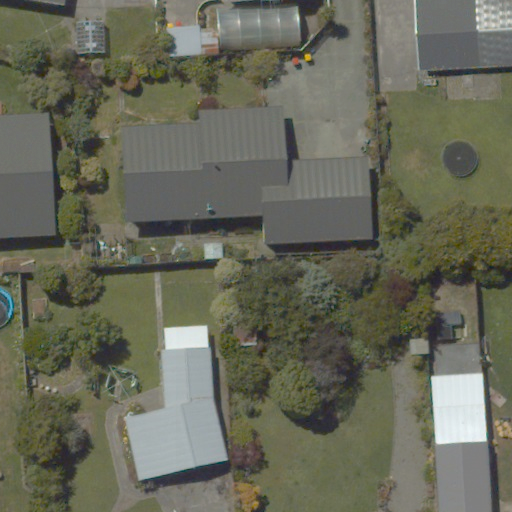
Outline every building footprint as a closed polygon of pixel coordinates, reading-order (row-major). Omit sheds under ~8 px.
[(475,0),(408,0),(413,68),(511,62),(511,1),(476,4),(475,0)] [(300,1),(215,6),(217,46),(302,41),(300,1)] [(196,117),(118,120),(122,220),(255,214),(256,243),(372,239),(368,147),(286,150),(283,93),(195,97),(196,117)] [(0,233),(50,232),(47,110),(0,111),(0,233)] [(263,306),(230,307),(232,346),(264,345),(263,306)] [(162,401),(120,408),(132,477),(230,460),(220,404),(219,321),(161,322),(162,401)] [(495,505),(487,397),(426,402),(434,510),(495,505)]
